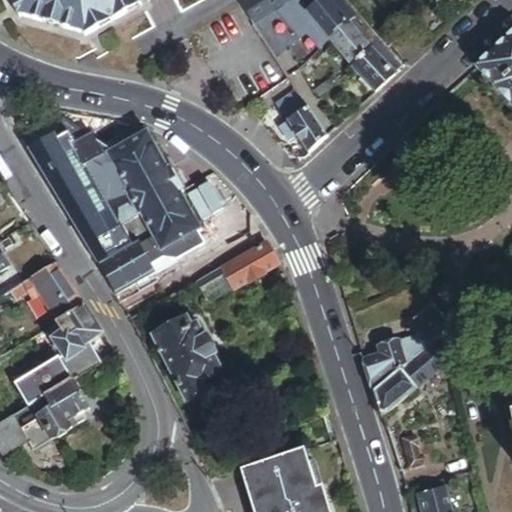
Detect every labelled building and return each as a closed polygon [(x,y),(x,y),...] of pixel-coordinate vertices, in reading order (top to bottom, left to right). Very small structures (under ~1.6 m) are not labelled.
[(11,0),(23,18),(27,16),(48,22),(50,16),(63,20),(61,26),(84,33),(88,37),(101,30),(97,24),(113,15),(116,20),(129,13),(126,7),(137,0),(11,0)] [(137,0),(126,7),(129,13),(145,3),(143,0),(137,0)] [(249,0),(240,7),(257,31),(294,0),(249,0)] [(348,25),(360,15),(346,0),(321,0),(307,12),(317,24),(331,41),(348,25)] [(97,24),(101,30),(116,20),(113,15),(97,24)] [(48,22),(61,26),(63,20),(50,16),(48,22)] [(317,24),(307,32),(321,49),(331,41),(317,24)] [(331,41),(354,69),(372,53),(348,25),(331,41)] [(511,39),(479,70),(511,105),(511,39)] [(377,96),(406,69),(384,43),(372,53),(354,69),(377,96)] [(311,157),(331,139),(301,95),(283,106),(293,122),(285,127),(293,141),(300,138),(311,157)] [(177,263),(205,247),(197,233),(201,230),(183,197),(186,195),(173,170),(169,172),(149,135),(106,159),(94,136),(74,145),(116,220),(104,226),(106,230),(112,231),(122,227),(127,237),(141,229),(136,218),(141,215),(155,240),(160,249),(166,260),(177,263)] [(116,297),(158,273),(148,256),(160,249),(155,240),(143,248),(141,244),(115,261),(111,254),(121,248),(112,231),(106,230),(109,234),(102,238),(97,230),(95,226),(87,212),(81,202),(91,197),(78,175),(51,190),(116,297)] [(95,226),(100,223),(92,208),(87,212),(95,226)] [(102,238),(109,234),(106,230),(104,226),(97,230),(102,238)] [(222,270),(235,293),(280,267),(268,245),(222,270)] [(177,263),(166,260),(160,249),(148,256),(158,273),(177,263)] [(0,280),(14,273),(2,251),(0,251),(0,280)] [(50,293),(64,316),(84,304),(60,266),(40,278),(50,293)] [(209,307),(235,293),(222,270),(196,285),(209,307)] [(50,293),(40,278),(13,295),(18,303),(30,295),(35,303),(50,293)] [(367,362),(378,398),(433,349),(458,327),(438,303),(414,323),(423,336),(417,341),(397,338),(390,334),(374,349),(378,354),(367,362)] [(105,335),(87,308),(59,326),(60,328),(52,333),(68,359),(69,358),(72,363),(92,351),(90,347),(94,345),(93,343),(105,335)] [(205,383),(224,373),(200,325),(195,328),(190,319),(155,337),(156,338),(159,345),(189,402),(209,391),(205,383)] [(77,386),(108,367),(94,345),(90,347),(92,351),(72,363),(69,358),(68,359),(69,361),(27,388),(41,409),(61,397),(77,386)] [(378,398),(385,421),(421,390),(448,367),(442,360),(433,349),(378,398)] [(75,428),(95,415),(77,386),(61,397),(64,402),(44,415),(46,419),(25,432),(20,423),(0,435),(0,450),(5,459),(32,443),(42,458),(79,434),(75,428)] [(421,457),(418,458),(415,449),(419,448),(416,438),(403,442),(412,471),(424,467),(421,457)] [(331,511),(325,490),(319,492),(307,452),(245,471),(250,488),(257,486),(263,509),(257,511),(331,511)] [(257,511),(263,509),(257,486),(250,488),(257,511)] [(453,511),(448,492),(420,499),(423,511),(453,511)]
